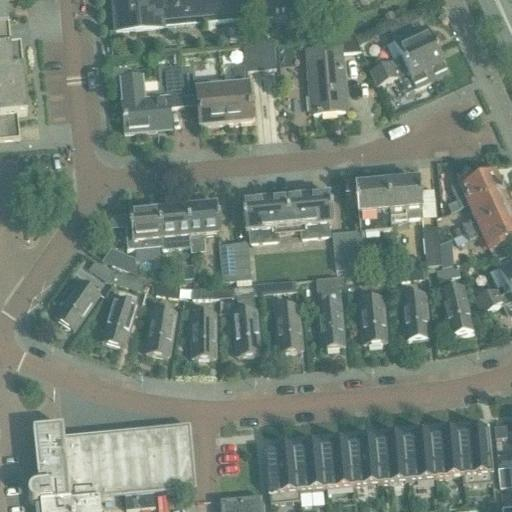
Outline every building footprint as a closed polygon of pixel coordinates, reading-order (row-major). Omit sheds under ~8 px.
[(0,0),(0,27),(8,26),(6,3),(16,2),(15,0),(0,0)] [(111,0),(114,35),(163,31),(237,25),(253,24),(253,22),(250,0),(111,0)] [(250,0),(253,22),(294,18),(294,21),(314,19),(312,0),(250,0)] [(325,0),(329,34),(341,33),(338,0),(325,0)] [(0,74),(22,72),(20,49),(11,50),(8,26),(0,27),(0,74)] [(345,116),(340,58),(360,56),(349,32),(337,33),(339,52),(307,55),(313,119),(345,116)] [(400,62),(369,76),(373,84),(395,74),(404,70),(436,55),(427,34),(410,41),(409,38),(408,38),(394,44),(392,45),(400,62)] [(234,90),(221,92),(225,129),(251,127),(247,77),(275,74),(273,49),(243,51),(245,71),(233,72),(234,90)] [(404,70),(395,74),(398,82),(399,85),(408,80),(415,94),(431,87),(430,83),(446,76),(436,55),(404,70)] [(180,79),(181,79),(180,71),(164,73),(166,98),(152,100),(152,104),(144,105),(141,81),(121,83),(123,106),(121,107),(124,139),(171,135),(169,113),(184,112),(183,104),(180,79)] [(0,74),(0,97),(25,95),(22,72),(0,74)] [(395,74),(373,84),(375,88),(376,92),(398,82),(395,74)] [(194,78),(181,79),(180,79),(183,104),(196,103),(199,132),(225,129),(221,92),(208,93),(208,86),(195,87),(194,78)] [(0,97),(0,124),(6,124),(6,132),(10,131),(10,134),(18,133),(17,119),(27,118),(25,95),(0,97)] [(0,144),(19,143),(18,133),(10,134),(10,131),(6,132),(6,124),(0,124),(0,144)] [(457,206),(448,210),(451,218),(468,210),(506,193),(500,180),(495,183),(493,178),(483,183),(481,178),(473,182),(473,181),(471,182),(469,177),(457,183),(459,187),(458,188),(451,191),(457,206)] [(418,186),(386,189),(390,226),(422,223),(420,202),(422,202),(421,198),(419,198),(418,186)] [(390,226),(386,189),(355,192),(356,204),(354,204),(354,209),(356,209),(358,233),(362,232),(366,237),(391,234),(390,226)] [(461,230),(465,238),(511,217),(507,207),(511,205),(506,193),(468,210),(475,224),(461,230)] [(302,236),(302,244),(328,241),(327,229),(332,229),(330,216),(332,216),(331,211),(330,211),(329,198),(242,206),(243,219),(242,219),(242,224),(244,224),(245,237),(249,236),(250,248),(276,246),(276,239),(302,236)] [(216,209),(187,211),(190,252),(191,258),(205,257),(203,241),(219,239),(217,226),(219,226),(219,221),(217,222),(216,209)] [(187,211),(158,214),(162,253),(162,255),(190,252),(187,211)] [(129,235),(124,235),(126,256),(162,253),(158,214),(129,217),(129,218),(130,230),(129,230),(129,235)] [(511,218),(511,217),(465,238),(468,246),(482,239),(490,256),(508,248),(506,245),(511,242),(511,218)] [(461,230),(453,234),(456,242),(464,238),(461,230)] [(437,232),(422,234),(426,273),(441,272),(437,232)] [(360,236),(345,238),(348,274),(349,274),(348,262),(362,260),(359,237),(360,237),(360,236)] [(348,274),(345,238),(331,239),(332,240),(335,275),(348,274)] [(247,248),(233,250),(237,285),(250,284),(247,249),(247,248)] [(237,285),(233,250),(219,251),(219,252),(223,287),(237,285)] [(111,255),(103,266),(135,279),(134,264),(111,255)] [(450,260),(440,261),(442,274),(452,272),(450,260)] [(420,262),(407,263),(408,276),(421,274),(420,262)] [(511,266),(497,273),(509,297),(509,298),(511,296),(511,266)] [(89,275),(107,287),(113,279),(94,267),(89,275)] [(182,271),(183,283),(193,282),(192,270),(182,271)] [(459,281),(457,271),(435,276),(438,286),(459,281)] [(153,274),(154,286),(165,285),(163,273),(153,274)] [(399,276),(400,286),(422,284),(421,274),(408,276),(399,276)] [(379,279),(357,281),(358,290),(380,288),(379,279)] [(119,290),(140,296),(143,287),(122,280),(119,290)] [(335,283),(315,285),(321,354),(343,352),(337,283),(335,283)] [(55,324),(73,337),(99,299),(81,286),(55,324)] [(295,286),(273,288),(273,298),(296,296),(295,286)] [(155,299),(177,303),(178,293),(156,289),(155,299)] [(235,302),(237,316),(233,317),(237,363),(259,360),(252,291),(230,293),(231,303),(235,302)] [(440,296),(450,341),(472,336),(461,291),(440,296)] [(213,294),(191,294),(191,304),(214,304),(213,294)] [(496,294),(474,304),(478,312),(500,302),(499,301),(496,294)] [(500,302),(478,312),(481,320),(502,310),(507,321),(511,323),(511,322),(511,296),(509,298),(509,297),(499,301),(500,302)] [(401,300),(406,346),(428,344),(423,298),(401,300)] [(102,347),(123,354),(136,310),(115,303),(102,347)] [(359,305),(364,350),(385,348),(381,303),(359,305)] [(297,311),(275,313),(279,359),(301,356),(297,311)] [(153,314),(146,359),(168,363),(175,317),(153,314)] [(214,318),(192,318),(192,364),(214,364),(214,318)] [(35,509),(40,509),(40,511),(262,511),(261,503),(219,507),(219,511),(98,511),(98,505),(124,502),(125,511),(153,511),(152,500),(195,495),(189,432),(64,444),(62,431),(32,434),(38,490),(34,491),(33,491),(32,492),(30,493),(28,495),(28,497),(27,497),(27,499),(27,500),(27,501),(28,503),(28,504),(29,505),(30,506),(31,507),(33,508),(35,509)] [(505,431),(493,432),(494,444),(506,443),(505,432),(505,431)] [(459,436),(458,436),(462,481),(463,491),(492,488),(487,433),(483,433),(477,434),(464,435),(464,438),(460,439),(459,436)] [(462,481),(458,436),(436,438),(436,441),(432,441),(432,438),(431,438),(435,484),(462,481)] [(407,487),(435,484),(431,438),(409,440),(409,443),(405,444),(404,441),(403,441),(407,487)] [(377,444),(376,444),(380,489),(407,487),(403,441),(381,443),(381,446),(377,447),(377,444)] [(353,492),(380,489),(376,444),(354,446),(354,449),(350,449),(349,446),(348,446),(353,492)] [(353,492),(348,446),(326,448),(327,451),(322,452),(322,449),(321,449),(325,495),(353,492)] [(294,451),(293,452),(298,507),(300,507),(299,497),(325,495),(321,449),(299,451),(299,454),(295,455),(294,451)] [(271,457),(265,457),(270,510),(298,507),(293,452),(291,452),(284,452),(271,454),(271,457)] [(509,473),(497,474),(498,484),(510,483),(509,473)] [(510,483),(498,484),(499,494),(511,493),(510,483)]
